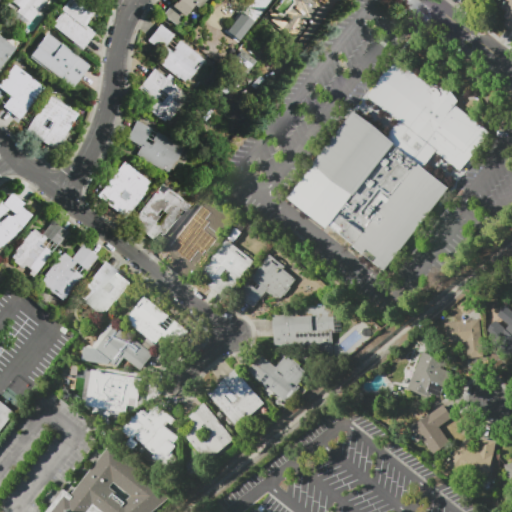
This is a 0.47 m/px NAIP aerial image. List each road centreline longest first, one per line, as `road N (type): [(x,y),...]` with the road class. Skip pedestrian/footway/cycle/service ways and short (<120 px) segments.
road 1 (residential): [(0,138),(236,337),(202,354),(178,385)]
road 2 (residential): [(57,188),(106,114),(135,0)]
